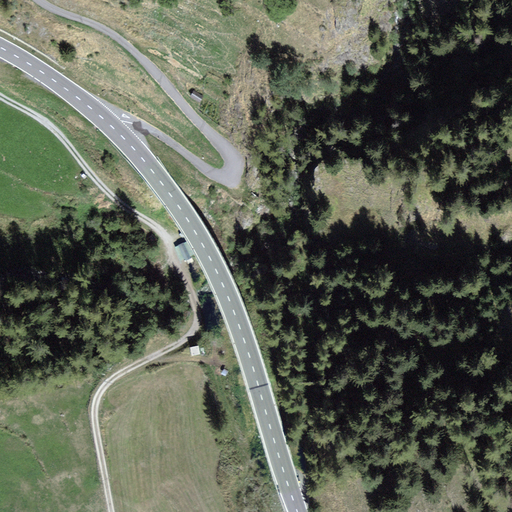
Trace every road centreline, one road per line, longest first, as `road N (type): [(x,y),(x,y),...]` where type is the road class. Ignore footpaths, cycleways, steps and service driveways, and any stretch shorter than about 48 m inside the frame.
road 1 (primary): [(297,511),(243,336),(189,223),(112,127),(0,47)]
road 2 (track): [(112,511),(97,438),(98,395),(193,332),(197,308),(160,231),(101,188),(58,133),(0,96)]
road 3 (track): [(112,127),(121,121),(153,128),(218,174),(229,173),(230,152),(123,43),(37,0)]
